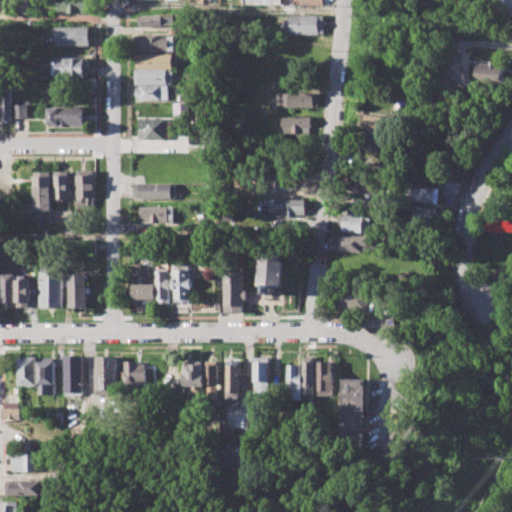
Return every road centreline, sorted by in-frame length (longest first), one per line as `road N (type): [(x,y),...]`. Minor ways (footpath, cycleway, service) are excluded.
road 1 (residential): [(396,361),(344,334),(0,331)]
road 2 (residential): [(309,332),(343,0)]
road 3 (residential): [(110,0),(113,330)]
road 4 (residential): [(511,1),(487,172),(464,239),(466,279),(481,304)]
